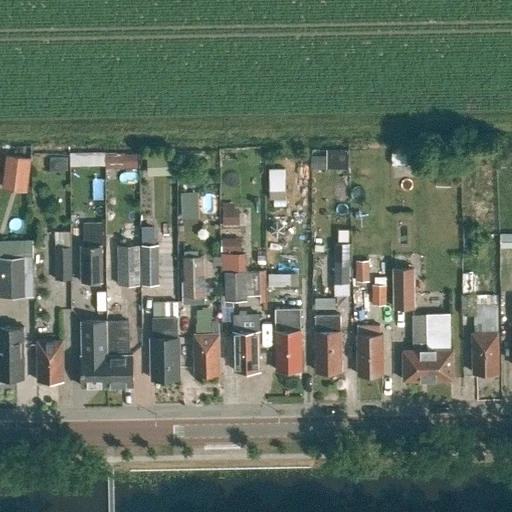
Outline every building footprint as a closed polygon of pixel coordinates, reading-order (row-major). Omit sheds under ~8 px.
[(350,168),(351,148),(328,148),(328,154),(313,154),(313,167),(350,168)] [(72,151),(72,164),(106,164),(106,151),(72,151)] [(140,167),(140,152),(108,152),(108,167),(140,167)] [(31,157),(6,154),(2,188),(27,191),(31,157)] [(153,159),(152,172),(172,174),(173,160),(153,159)] [(289,190),(289,167),(271,167),(271,190),(289,190)] [(183,217),(200,217),(201,191),(183,190),(183,217)] [(224,222),(242,222),(242,204),(224,204),(224,222)] [(103,245),(101,245),(101,223),(83,223),(83,245),(80,245),(80,247),(80,282),(103,281),(103,245)] [(243,251),(244,240),(224,239),(223,250),(243,251)] [(334,243),(334,283),(349,283),(350,243),(334,243)] [(117,245),(118,285),(140,285),(139,244),(117,245)] [(141,244),(141,285),(159,285),(159,244),(141,244)] [(71,279),(71,247),(54,247),(54,279),(71,279)] [(225,252),(225,267),(248,266),(248,252),(225,252)] [(33,257),(0,257),(0,296),(33,297),(33,257)] [(184,296),(205,296),(205,257),(184,257),(184,296)] [(367,281),(367,261),(355,261),(355,281),(367,281)] [(394,308),(414,307),(414,268),(394,268),(394,308)] [(225,272),(225,299),(246,299),(246,272),(225,272)] [(271,284),(294,284),(294,272),(271,272),(271,284)] [(372,284),(372,305),(386,305),(386,285),(372,284)] [(473,294),(462,295),(462,315),(473,315),(473,294)] [(473,373),(499,372),(497,304),(474,305),(475,333),(472,333),(473,373)] [(154,320),(155,329),(155,338),(152,338),(152,378),(178,378),(178,338),(177,338),(177,307),(157,307),(157,320),(154,320)] [(276,370),(302,369),(301,309),(275,310),(276,370)] [(403,349),(403,380),(454,379),(453,349),(449,349),(449,314),(413,314),(413,349),(403,349)] [(234,371),(260,370),(259,315),(233,316),(234,371)] [(316,371),(342,371),(341,315),(315,316),(316,371)] [(196,325),(196,334),(194,334),(195,374),(220,373),(219,333),(222,333),(222,317),(213,317),(213,324),(196,325)] [(83,355),(81,355),(82,387),(108,386),(108,385),(107,321),(107,320),(82,321),(83,355)] [(107,321),(108,385),(108,386),(133,386),(133,354),(129,354),(128,321),(107,321)] [(358,375),(383,374),(383,334),(380,334),(380,325),(358,325),(359,334),(357,334),(358,375)] [(24,327),(0,327),(0,378),(24,378),(24,327)] [(44,340),(37,340),(38,381),(63,380),(63,340),(60,340),(60,331),(44,331),(44,340)]
